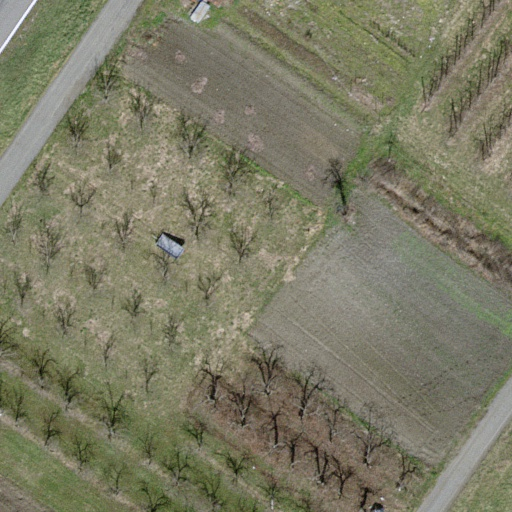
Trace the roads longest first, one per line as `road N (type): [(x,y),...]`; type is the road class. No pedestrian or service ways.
road 1 (track): [(0,179),(124,0)]
road 2 (track): [(511,398),(432,511)]
